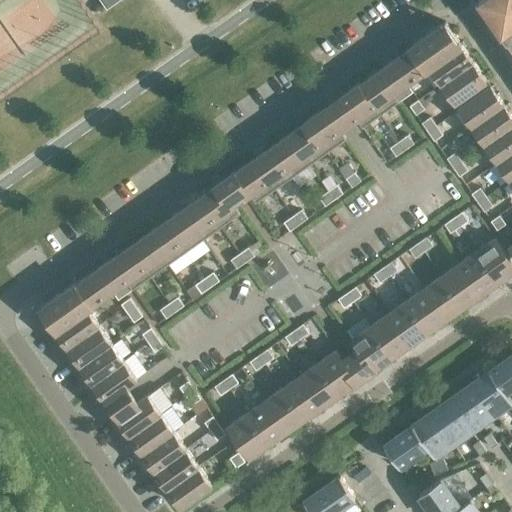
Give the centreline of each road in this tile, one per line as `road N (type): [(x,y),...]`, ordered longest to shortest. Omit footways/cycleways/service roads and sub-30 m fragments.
road 1 (residential): [(128,511),(7,334),(12,297),(444,2)]
road 2 (residential): [(205,511),(511,305)]
road 3 (secondary): [(0,187),(267,0)]
